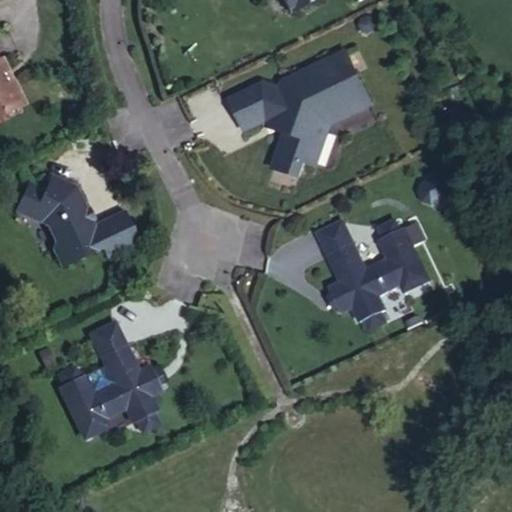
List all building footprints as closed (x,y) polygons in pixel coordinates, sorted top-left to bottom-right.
[(283,0),(290,14),(317,0),(283,0)] [(303,73),(282,83),(280,89),(264,84),(230,101),(245,131),(266,121),(273,123),(280,120),(285,132),(272,169),(299,178),(304,163),(316,167),(330,125),(371,105),(346,52),(313,68),(315,72),(305,78),(303,73)] [(0,117),(20,108),(22,100),(14,84),(8,82),(4,73),(5,69),(3,64),(0,63),(0,117)] [(46,192),(29,185),(18,209),(34,217),(33,219),(47,225),(55,243),(53,249),(60,262),(66,265),(102,248),(107,259),(138,244),(123,212),(93,227),(75,189),(52,178),(46,192)] [(353,244),(328,256),(341,283),(329,289),(342,314),(354,309),(360,323),(364,322),(369,332),(386,324),(381,314),(385,312),(375,291),(398,280),(401,287),(426,275),(401,224),(398,226),(393,215),(376,223),(381,234),(377,235),(389,260),(366,271),(353,244)] [(318,234),(328,256),(353,244),(343,222),(318,234)] [(119,270),(125,281),(134,276),(128,265),(119,270)] [(79,331),(90,353),(114,340),(104,319),(79,331)] [(140,361),(127,367),(114,340),(90,353),(103,379),(80,390),(68,365),(64,367),(59,357),(42,365),(47,375),(44,378),(69,429),(93,417),(89,410),(113,399),(123,419),(127,417),(132,428),(148,420),(143,409),(147,408),(140,393),(152,387),(140,361)] [(48,343),(35,349),(41,362),(55,356),(48,343)]
